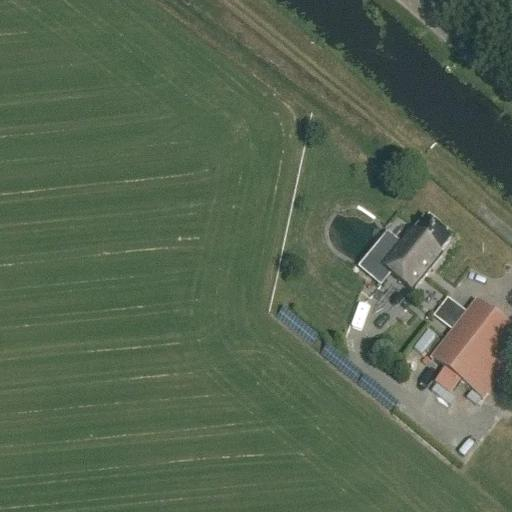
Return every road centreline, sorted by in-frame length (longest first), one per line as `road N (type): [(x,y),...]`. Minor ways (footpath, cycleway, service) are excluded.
road 1 (track): [(480,210),(223,0)]
road 2 (unclassified): [(511,86),(411,0)]
